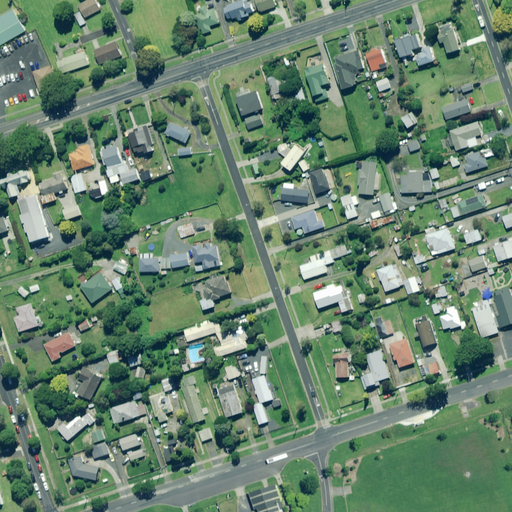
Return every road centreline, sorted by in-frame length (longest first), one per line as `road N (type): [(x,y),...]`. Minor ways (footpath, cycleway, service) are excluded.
road 1 (residential): [(322,438),(197,68)]
road 2 (residential): [(106,511),(322,438)]
road 3 (secondary): [(197,68),(397,0)]
road 4 (residential): [(322,438),(511,374)]
road 5 (residential): [(50,511),(0,364)]
road 6 (secondary): [(0,133),(146,85)]
